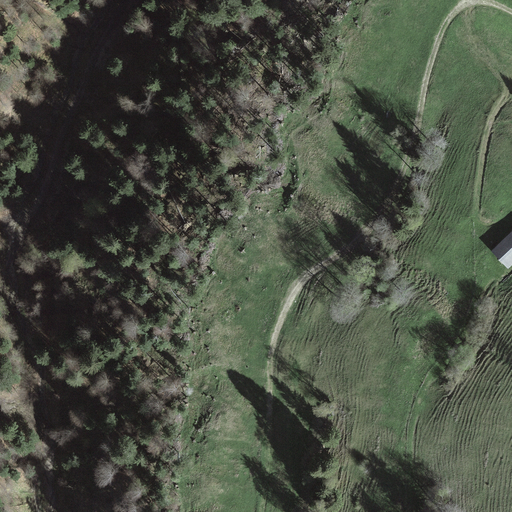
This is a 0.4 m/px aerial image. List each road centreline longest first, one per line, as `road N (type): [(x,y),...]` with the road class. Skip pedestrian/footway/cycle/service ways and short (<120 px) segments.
road 1 (track): [(470,2),(437,36),(396,211),(366,241),(321,264),(289,301),(272,354),(257,511)]
road 2 (track): [(511,209),(495,221),(478,218),(487,129),(507,86),(468,35),(470,2)]
road 3 (track): [(0,227),(33,210),(86,72),(124,0)]
